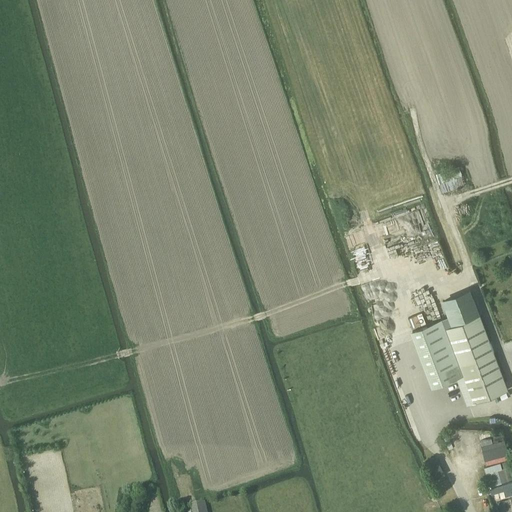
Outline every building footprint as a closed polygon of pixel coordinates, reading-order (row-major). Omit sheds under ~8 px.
[(458,168),(439,174),(445,191),(464,184),(458,168)] [(480,314),(446,327),(464,374),(458,377),(468,404),(475,402),(495,394),(508,389),(480,314)] [(511,468),(509,458),(487,465),(485,466),(491,485),(511,478),(511,468)] [(438,459),(427,463),(435,478),(445,474),(438,459)] [(511,481),(490,487),(492,493),(504,490),(506,495),(511,493),(511,481)]
